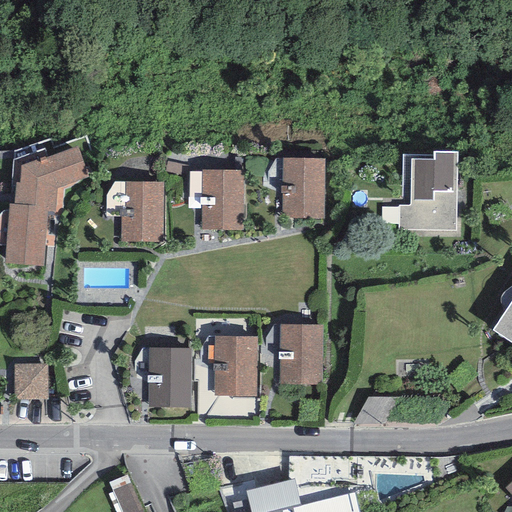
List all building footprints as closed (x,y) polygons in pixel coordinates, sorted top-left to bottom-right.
[(89,180),(77,147),(46,158),(46,156),(20,165),(20,183),(15,183),(15,186),(13,204),(8,204),(8,210),(5,246),(4,263),(43,267),(48,213),(55,214),(62,214),(64,190),(89,180)] [(20,165),(46,156),(43,149),(14,160),(11,186),(15,186),(15,183),(20,183),(20,165)] [(457,152),(433,151),(433,156),(433,160),(411,160),(410,206),(402,205),(399,205),(398,230),(456,231),(457,152)] [(433,160),(433,156),(402,155),(402,205),(410,206),(411,160),(433,160)] [(325,159),(282,158),(282,219),(324,219),(325,159)] [(190,166),(166,161),(164,172),(188,176),(190,166)] [(244,170),(201,170),(201,172),(201,209),(201,230),(244,230),(244,170)] [(201,172),(189,172),(189,197),(187,197),(188,209),(201,209),(201,172)] [(125,217),(124,182),(113,182),(106,196),(105,216),(120,217),(125,217)] [(164,182),(124,182),(125,217),(120,217),(120,241),(163,241),(164,182)] [(506,311),(511,301),(511,286),(504,292),(501,296),(500,301),(501,305),(503,308),(506,311)] [(511,301),(506,311),(493,331),(511,343),(511,301)] [(323,326),(279,325),(278,384),(322,385),(323,326)] [(257,337),(214,336),(212,396),(255,397),(257,337)] [(191,349),(149,349),(148,407),(190,408),(191,349)] [(15,367),(16,399),(46,398),(46,366),(15,367)] [(395,424),(394,397),(364,398),(365,424),(395,424)] [(142,511),(127,475),(109,482),(113,491),(109,493),(116,511),(142,511)] [(294,479),(246,491),(250,511),(360,511),(355,493),(300,506),(294,479)]
